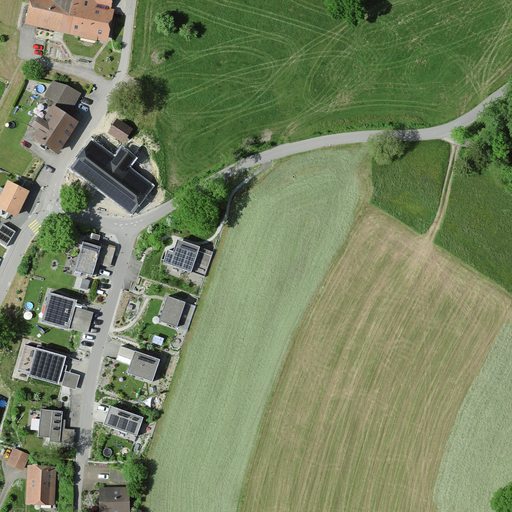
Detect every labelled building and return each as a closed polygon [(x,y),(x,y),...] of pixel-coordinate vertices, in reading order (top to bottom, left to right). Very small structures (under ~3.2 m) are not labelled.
[(29,0),(24,28),(109,45),(115,12),(112,12),(113,0),(29,0)] [(36,134),(33,140),(59,156),(78,123),(70,118),(81,95),(52,83),(42,104),(52,108),(42,123),(37,120),(31,131),(36,134)] [(133,132),(117,122),(108,136),(123,146),(133,132)] [(105,155),(91,144),(70,171),(130,217),(152,188),(128,169),(135,160),(122,150),(116,159),(107,152),(105,155)] [(14,191),(0,185),(0,213),(3,215),(14,191)] [(213,251),(174,237),(170,249),(164,247),(160,261),(204,277),(213,251)] [(99,246),(80,240),(71,269),(90,274),(93,263),(110,267),(115,248),(100,244),(99,246)] [(74,299),(46,291),(37,320),(86,333),(92,311),(72,306),(74,299)] [(195,306),(165,295),(156,320),(186,330),(195,306)] [(64,355),(22,344),(15,368),(26,371),(25,374),(74,390),(78,375),(64,370),(65,365),(61,364),(64,355)] [(150,381),(157,358),(119,345),(114,360),(126,364),(124,372),(150,381)] [(141,417),(107,405),(101,423),(135,435),(141,417)] [(60,410),(38,408),(35,435),(46,436),(46,441),(71,443),(73,429),(62,427),(63,419),(59,418),(60,410)] [(30,458),(14,451),(8,466),(24,473),(30,458)] [(132,469),(110,466),(108,481),(131,483),(132,469)] [(27,507),(56,507),(56,469),(27,469),(27,507)] [(131,511),(131,490),(100,491),(100,511),(131,511)]
